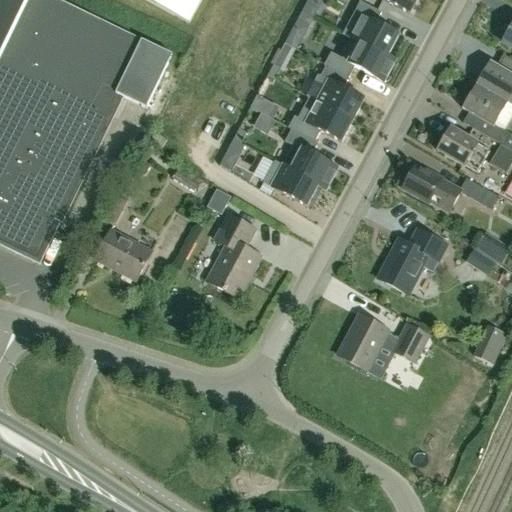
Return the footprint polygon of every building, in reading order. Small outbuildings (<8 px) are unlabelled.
[(171,57),(140,42),(53,0),(0,0),(0,240),(36,258),(114,96),(145,111),(171,57)] [(142,0),(188,25),(201,0),(142,0)] [(292,0),(283,26),(295,30),(304,0),(292,0)] [(417,0),(380,0),(409,16),(410,16),(417,0)] [(398,38),(375,25),(381,15),(360,3),(342,36),(351,40),(387,58),(398,38)] [(309,18),(302,13),(297,24),(304,27),(309,18)] [(511,28),(510,33),(508,32),(502,41),(504,42),(502,45),(511,50),(511,28)] [(387,58),(351,40),(340,60),(331,54),(324,67),(326,68),(349,80),(355,69),(383,84),(395,62),(387,58)] [(476,86),(507,105),(511,107),(511,62),(502,57),(495,68),(489,64),(476,86)] [(275,82),(280,71),(273,67),(267,78),(275,82)] [(364,102),(343,91),(349,80),(326,68),(319,80),(327,84),(317,103),(352,123),(364,102)] [(195,71),(164,125),(191,140),(222,86),(195,71)] [(494,126),(507,105),(476,86),(462,109),(469,113),(463,124),(511,152),(511,137),(509,136),(510,135),(494,126)] [(258,114),(263,103),(256,99),(251,110),(258,114)] [(352,123),(317,103),(309,99),(298,120),(294,118),(288,130),(291,132),(315,144),(320,133),(341,144),(352,123)] [(475,174),(488,152),(478,146),(478,145),(450,129),(437,152),(475,174)] [(240,145),(246,135),(239,131),(233,142),(240,145)] [(337,170),(312,157),(318,145),(315,144),(291,132),(285,144),(293,148),(283,167),(317,188),(326,192),(337,170)] [(160,150),(166,141),(153,134),(148,142),(160,150)] [(242,146),(233,142),(227,153),(235,156),(242,146)] [(511,170),(511,153),(500,147),(490,164),(506,174),(510,169),(511,170)] [(135,171),(141,174),(146,173),(150,166),(141,161),(135,171)] [(317,188),(283,167),(275,163),(263,185),(306,208),(317,188)] [(459,193),(441,183),(442,180),(426,171),(425,174),(415,168),(408,180),(406,178),(402,186),(403,190),(429,204),(450,216),(462,195),(481,205),(491,211),(498,199),(487,193),(466,181),(459,193)] [(198,188),(198,187),(190,181),(192,177),(179,169),(172,180),(194,194),(198,188)] [(127,204),(114,197),(101,222),(114,229),(127,204)] [(237,300),(260,258),(244,250),(255,231),(227,217),(214,243),(225,249),(206,284),(237,300)] [(135,283),(151,254),(110,232),(94,261),(135,283)] [(422,270),(434,276),(447,250),(417,234),(411,247),(398,241),(377,281),(408,297),(422,270)] [(511,252),(498,243),(487,259),(500,267),(511,252)] [(494,265),(474,251),(465,264),(486,278),(494,265)] [(358,317),(337,358),(367,373),(387,333),(358,317)] [(415,367),(430,338),(406,325),(391,354),(415,367)] [(474,358),(493,367),(499,355),(480,346),(474,358)]
